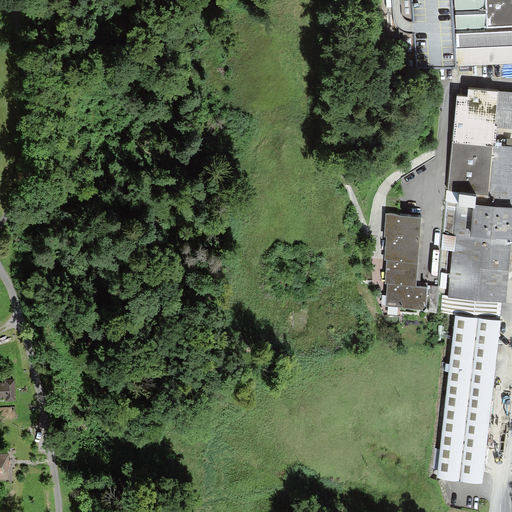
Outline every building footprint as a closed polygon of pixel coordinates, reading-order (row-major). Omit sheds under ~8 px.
[(401,0),(406,69),(457,66),(452,0),(401,0)] [(511,62),(511,0),(452,0),(457,66),(511,62)] [(500,78),(511,77),(511,63),(499,64),(500,78)] [(456,314),(501,318),(503,303),(505,303),(511,232),(511,91),(469,88),(468,96),(458,95),(438,297),(442,298),(440,312),(456,314)] [(414,285),(422,216),(386,212),(384,233),(388,233),(386,256),(390,257),(385,305),(424,309),(427,286),(414,285)] [(501,318),(456,314),(437,479),(482,484),(501,318)] [(3,385),(0,385),(0,396),(4,397),(4,400),(14,400),(13,381),(3,382),(3,385)]
